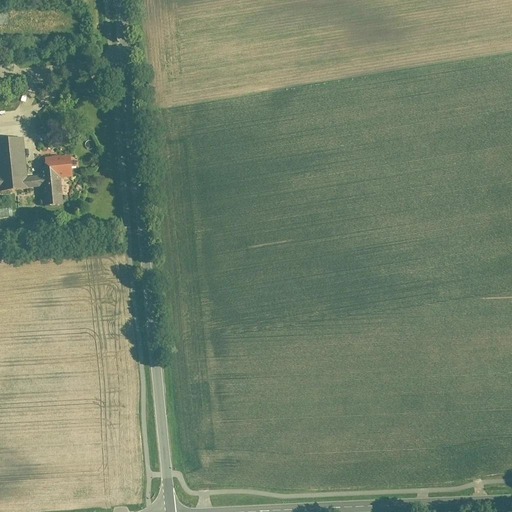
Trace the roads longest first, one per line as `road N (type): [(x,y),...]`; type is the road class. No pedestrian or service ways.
road 1 (tertiary): [(121,0),(169,511)]
road 2 (tertiary): [(245,511),(511,501)]
